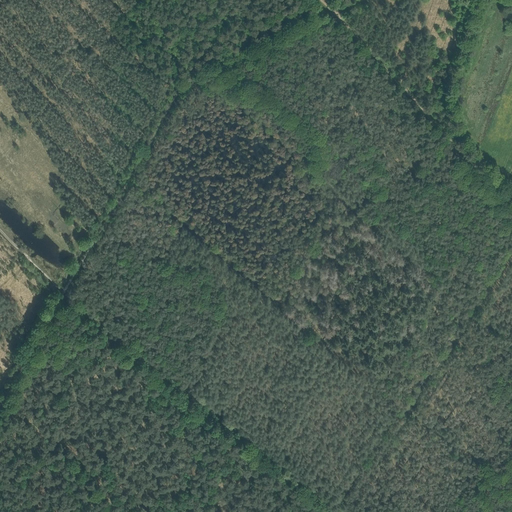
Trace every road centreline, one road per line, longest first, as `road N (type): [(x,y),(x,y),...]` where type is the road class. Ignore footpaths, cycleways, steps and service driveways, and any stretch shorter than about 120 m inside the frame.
road 1 (track): [(334,12),(178,82),(0,407)]
road 2 (track): [(511,196),(460,151),(334,12)]
